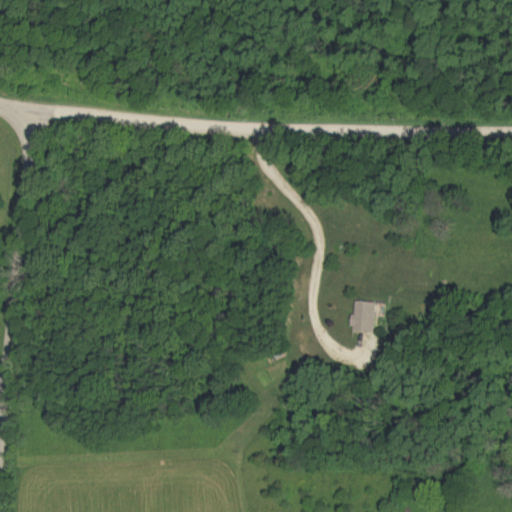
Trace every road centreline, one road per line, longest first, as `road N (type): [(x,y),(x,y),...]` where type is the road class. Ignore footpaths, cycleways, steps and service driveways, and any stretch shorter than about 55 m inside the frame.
road 1 (residential): [(0,105),(261,129),(511,129)]
road 2 (residential): [(0,430),(28,112)]
